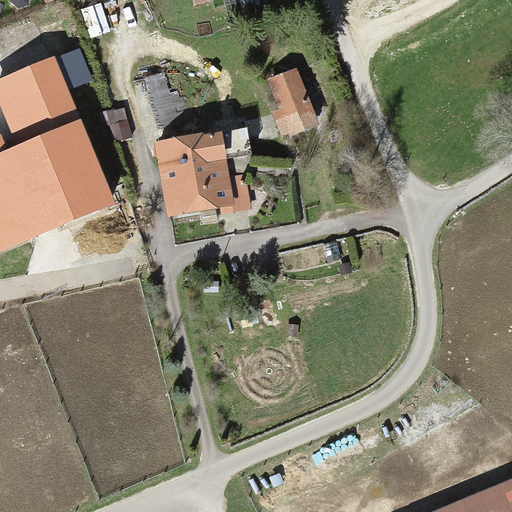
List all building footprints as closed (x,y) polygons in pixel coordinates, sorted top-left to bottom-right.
[(0,250),(110,203),(49,61),(0,82),(0,105),(12,134),(0,138),(0,250)] [(192,71),(141,81),(148,115),(199,105),(192,71)] [(294,74),(267,82),(282,135),(309,127),(294,74)] [(221,129),(152,142),(166,216),(235,203),(221,129)] [(511,511),(511,487),(450,511),(511,511)]
